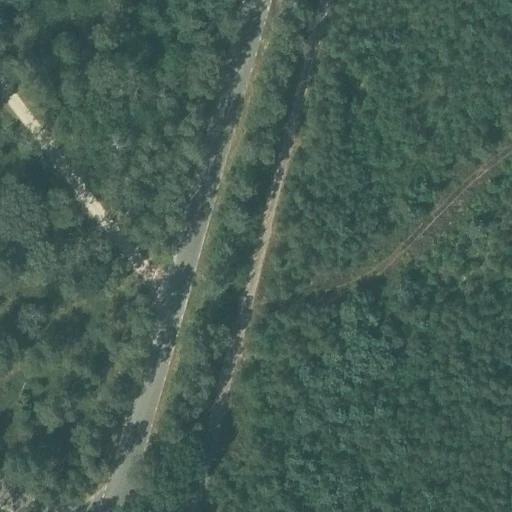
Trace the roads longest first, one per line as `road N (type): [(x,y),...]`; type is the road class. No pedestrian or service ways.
road 1 (track): [(323,0),(190,511)]
road 2 (track): [(248,297),(278,306),(326,298),(369,278),(511,149)]
road 3 (track): [(173,297),(0,86)]
